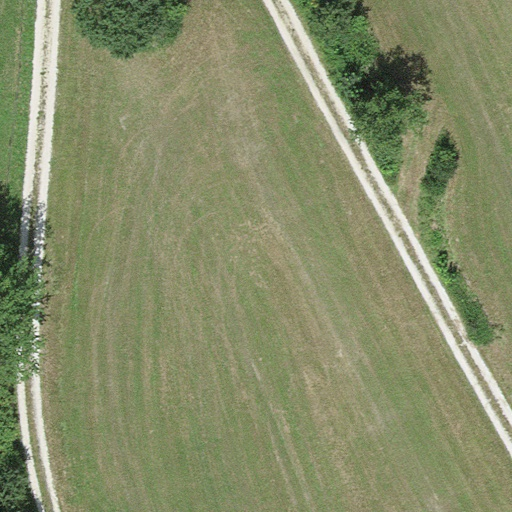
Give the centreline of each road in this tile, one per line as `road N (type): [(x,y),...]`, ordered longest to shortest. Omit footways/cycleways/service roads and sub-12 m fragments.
road 1 (track): [(46,0),(22,355),(40,511)]
road 2 (track): [(511,436),(272,0)]
